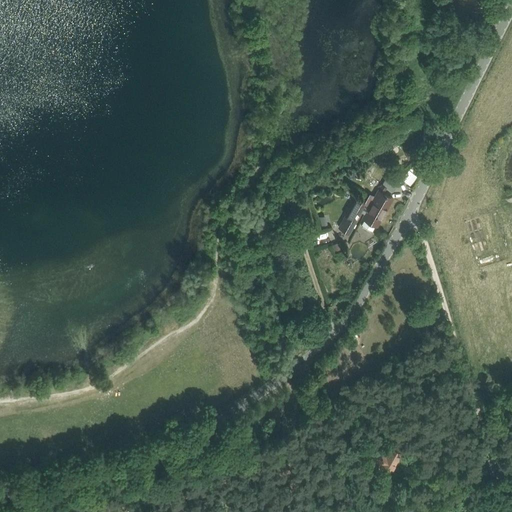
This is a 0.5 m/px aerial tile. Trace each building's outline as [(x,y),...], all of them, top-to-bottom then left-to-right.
[(414,148),(405,152),(408,161),(418,157),(414,148)] [(388,174),(382,185),(381,184),(370,204),(358,197),(341,227),(349,232),(360,213),(363,215),(362,217),(365,219),(361,224),(372,230),(375,225),(377,226),(393,198),(383,192),(386,188),(392,191),(398,179),(388,174)] [(302,206),(291,211),(293,216),(305,212),(302,206)] [(338,243),(332,245),(334,253),(341,251),(338,243)] [(391,471),(401,451),(390,445),(386,453),(379,449),(373,460),(382,464),(381,465),(391,471)] [(493,489),(477,511),(486,511),(499,493),(493,489)]
